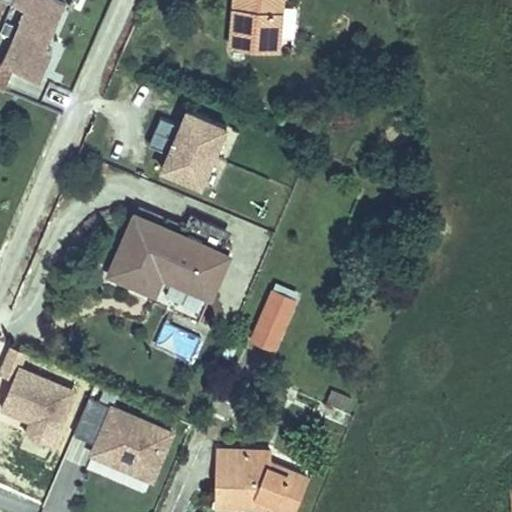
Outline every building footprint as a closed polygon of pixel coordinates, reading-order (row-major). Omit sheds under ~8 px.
[(23,43),(41,0),(0,0),(0,3),(4,5),(0,12),(0,66),(17,74),(30,46),(23,43)] [(212,0),(212,3),(221,4),(217,27),(208,25),(206,41),(254,47),(259,0),(212,0)] [(208,25),(217,27),(221,4),(212,3),(208,25)] [(231,125),(185,107),(158,171),(204,189),(231,125)] [(115,204),(107,223),(145,241),(153,221),(115,204)] [(145,241),(107,223),(79,284),(167,321),(203,243),(153,221),(145,241)] [(245,293),(222,346),(236,352),(246,328),(258,333),(271,304),(245,293)] [(248,357),(258,333),(246,328),(236,352),(248,357)] [(175,433),(87,398),(72,435),(90,443),(85,455),(157,484),(175,433)] [(289,511),(290,511),(310,474),(267,455),(239,457),(238,450),(213,453),(218,506),(257,505),(256,495),(289,511)] [(511,468),(494,470),(496,489),(511,486),(511,468)]
